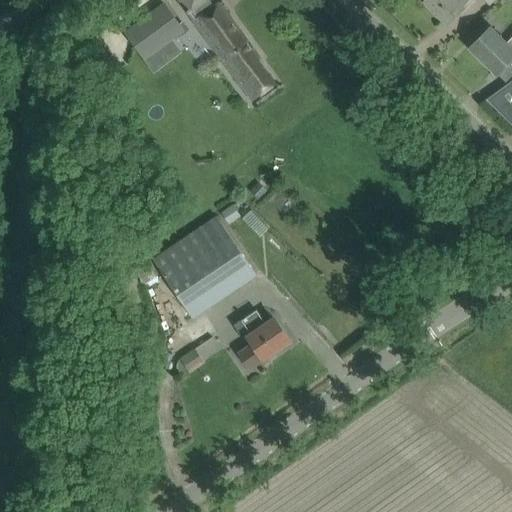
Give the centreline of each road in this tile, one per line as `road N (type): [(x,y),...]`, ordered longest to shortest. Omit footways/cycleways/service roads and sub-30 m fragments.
road 1 (tertiary): [(163,511),(459,296),(511,269)]
road 2 (residential): [(511,161),(354,0)]
